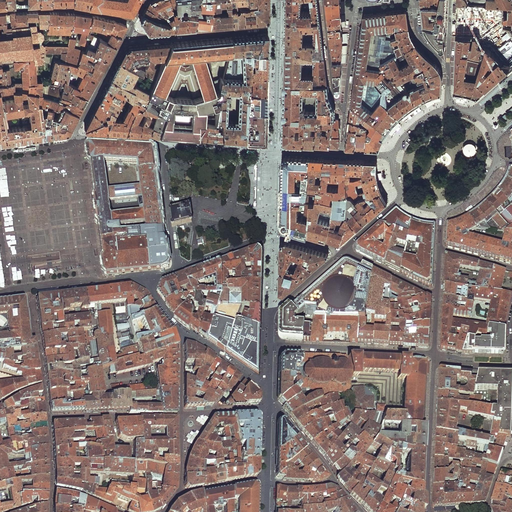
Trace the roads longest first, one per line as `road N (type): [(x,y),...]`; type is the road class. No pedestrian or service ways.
road 1 (residential): [(145,283),(181,331),(180,493),(162,511)]
road 2 (residential): [(270,345),(434,355)]
road 3 (residential): [(429,511),(434,355)]
